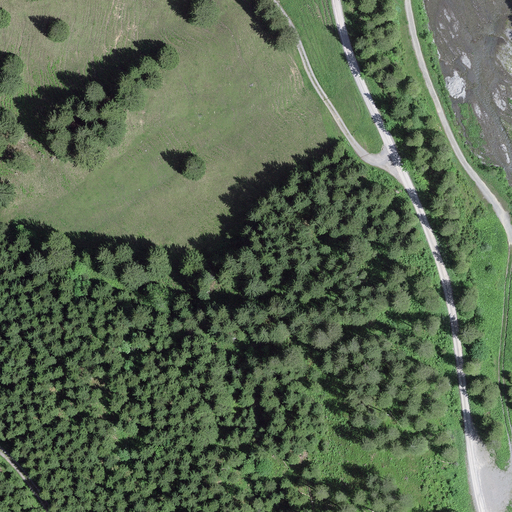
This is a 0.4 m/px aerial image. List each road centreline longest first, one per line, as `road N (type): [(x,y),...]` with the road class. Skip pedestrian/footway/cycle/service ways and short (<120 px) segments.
road 1 (track): [(395,155),(447,286),(482,511)]
road 2 (track): [(511,236),(451,139),(408,0)]
road 3 (track): [(272,0),(351,139),(373,160),(395,155)]
road 4 (track): [(511,252),(500,367),(511,446)]
road 5 (track): [(335,0),(352,61),(395,155)]
